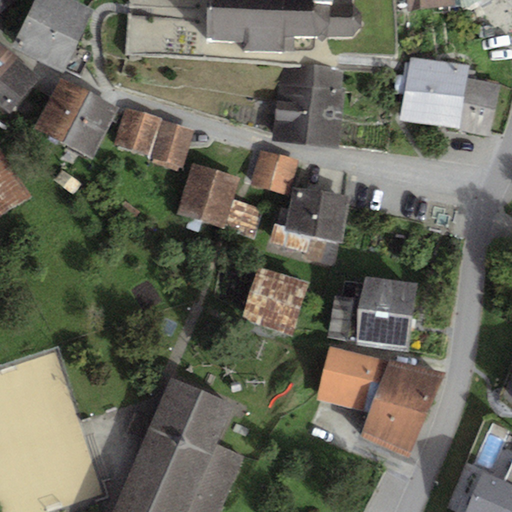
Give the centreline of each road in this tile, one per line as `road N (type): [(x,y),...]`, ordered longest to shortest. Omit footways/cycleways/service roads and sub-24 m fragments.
road 1 (residential): [(0,38),(68,79),(271,147),(495,187)]
road 2 (unclassified): [(495,187),(475,254),(459,386),(408,511)]
